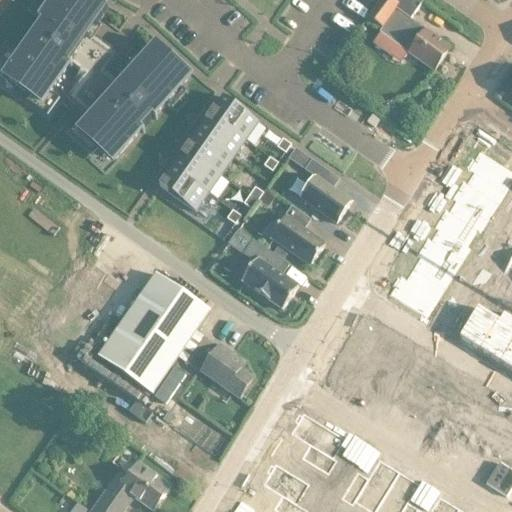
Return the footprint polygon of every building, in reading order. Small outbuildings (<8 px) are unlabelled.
[(84,123),(80,120),(68,133),(92,155),(100,147),(114,160),(154,117),(186,80),(168,64),(151,49),(120,83),(108,73),(106,72),(119,54),(118,53),(114,59),(106,53),(110,48),(91,34),(103,17),(79,0),(56,0),(2,77),(30,97),(26,102),(47,116),(57,101),(48,95),(68,67),(71,69),(72,68),(80,73),(82,75),(66,99),(74,106),(84,115),(88,118),(84,123)] [(378,33),(407,54),(432,73),(449,50),(409,20),(423,2),(419,0),(378,0),(366,17),(381,28),(378,33)] [(259,124),(222,98),(209,116),(246,142),(259,124)] [(246,142),(209,116),(197,134),(234,160),(246,142)] [(234,160),(197,134),(184,152),(221,178),(234,160)] [(291,147),(284,142),(277,152),(284,157),(291,147)] [(172,169),(209,195),(221,178),(184,152),(172,169)] [(465,184),(494,203),(494,204),(497,206),(505,193),(500,190),(511,173),(478,152),(473,160),(471,159),(465,167),(468,169),(466,171),(471,174),(465,184)] [(271,175),(278,165),(271,160),(264,170),(271,175)] [(300,200),(337,225),(352,203),(327,185),(333,176),(311,161),(304,172),(315,180),(300,200)] [(209,195),(172,169),(159,188),(196,214),(209,195)] [(447,212),(447,213),(477,231),(476,232),(479,234),(487,221),(484,219),(494,204),(494,203),(465,184),(462,182),(450,200),(454,202),(447,212)] [(265,193),(258,189),(251,199),(258,203),(265,193)] [(251,199),(244,209),(251,213),(258,203),(251,199)] [(270,240),(310,268),(325,246),(304,232),(311,222),(291,208),(283,219),(285,220),(270,240)] [(429,241),(459,260),(458,260),(462,262),(470,250),(466,248),(476,232),(477,231),(447,213),(447,212),(444,210),(432,229),(436,231),(429,241)] [(234,213),(227,223),(234,228),(241,218),(234,213)] [(418,259),(411,270),(444,290),(452,278),(449,276),(458,260),(459,260),(429,241),(426,239),(415,257),(418,259)] [(271,272),(278,262),(248,241),(239,255),(251,263),(237,282),(280,312),(296,289),(271,272)] [(393,288),(388,296),(421,316),(432,299),(437,302),(444,290),(411,270),(405,280),(400,277),(398,279),(396,278),(391,286),(393,288)] [(156,275),(98,358),(151,396),(210,313),(156,275)] [(471,307),(478,297),(467,290),(461,301),(471,307)] [(471,307),(461,301),(455,311),(465,317),(471,307)] [(477,309),(458,340),(479,353),(498,322),(477,309)] [(511,329),(498,322),(479,353),(500,365),(511,345),(511,329)] [(183,362),(200,375),(201,373),(239,399),(253,380),(239,371),(244,365),(218,347),(216,349),(201,338),(183,362)] [(511,345),(500,365),(511,372),(511,345)] [(136,402),(129,412),(145,424),(152,414),(136,402)] [(297,425),(290,435),(309,447),(301,460),(328,476),(336,462),(325,455),(337,436),(303,415),(301,417),(298,417),(294,422),(297,425)] [(357,473),(340,500),(352,508),(359,496),(378,508),(399,474),(379,461),(367,480),(357,473)] [(124,511),(134,499),(152,511),(153,511),(170,488),(137,465),(120,489),(113,499),(106,494),(92,511),(124,511)] [(269,475),(262,486),(281,497),(273,510),(275,511),(307,511),(297,505),(309,486),(275,465),(273,467),(270,467),(266,472),(269,475)] [(399,474),(378,508),(384,511),(416,511),(417,510),(407,504),(419,486),(399,474)] [(419,511),(417,510),(416,511),(457,511),(459,511),(439,498),(430,511),(419,511)] [(89,511),(77,503),(70,511),(89,511)]
